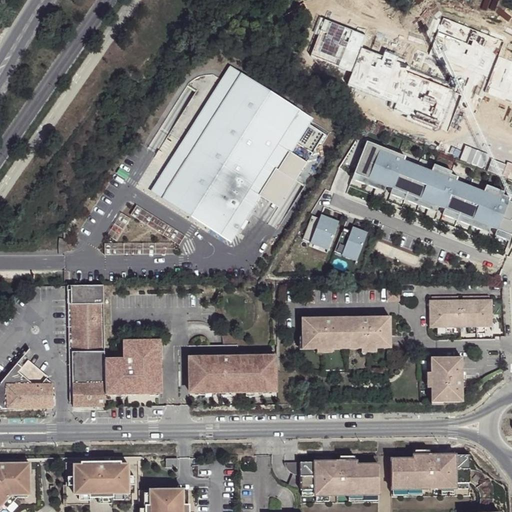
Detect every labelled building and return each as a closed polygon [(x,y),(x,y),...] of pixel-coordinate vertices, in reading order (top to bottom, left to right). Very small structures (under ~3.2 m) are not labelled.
[(366,33),(322,16),(308,54),(352,73),(347,86),(448,132),(456,110),(474,117),(482,96),(511,109),(511,62),(500,57),(505,42),(442,17),(425,69),(362,47),(366,33)] [(312,120),(234,69),(155,189),(204,221),(209,212),(238,231),(241,233),(244,229),(240,227),(246,219),(256,202),(260,197),(264,191),(277,170),(297,182),(309,163),(292,152),(312,120)] [(405,158),(366,143),(353,175),(377,184),(375,190),(372,196),(380,200),(385,188),(391,190),(429,205),(427,210),(425,217),(433,220),(437,208),(444,210),(482,225),(479,230),(477,237),(485,240),(490,228),(497,231),(511,236),(511,203),(508,202),(510,199),(485,189),(483,192),(456,182),(457,178),(432,168),(431,172),(403,162),(405,158)] [(277,170),(264,191),(283,203),(297,182),(277,170)] [(377,184),(353,175),(351,180),(375,190),(377,184)] [(429,205),(391,190),(389,196),(427,210),(429,205)] [(482,225),(444,210),(442,216),(479,230),(482,225)] [(232,239),(238,231),(209,212),(204,221),(232,239)] [(337,227),(312,217),(303,240),(310,243),(312,239),(330,246),(337,227)] [(240,227),(244,229),(249,221),(246,219),(240,227)] [(365,238),(343,229),(334,252),(342,255),(343,251),(358,257),(365,238)] [(511,236),(497,231),(494,236),(509,242),(511,236)] [(330,246),(312,239),(310,243),(328,250),(330,246)] [(358,257),(343,251),(342,255),(356,261),(358,257)] [(75,408),(107,408),(107,395),(107,362),(106,285),(73,286),(75,408)] [(399,302),(399,290),(387,290),(387,302),(399,302)] [(314,303),(314,291),(303,291),(303,303),(314,303)] [(492,328),(491,300),(488,300),(482,300),(482,296),(468,296),(468,300),(462,300),(457,300),(451,300),(451,296),(437,296),(437,301),(431,301),(428,301),(429,328),(436,328),(453,328),(467,328),(484,328),(492,328)] [(302,318),(302,345),(393,344),(392,317),(377,316),(377,321),(370,321),(370,319),(363,319),(363,317),(332,318),(332,319),(325,320),(325,322),(318,322),(318,317),(302,318)] [(115,362),(107,362),(107,395),(116,395),(116,392),(122,392),(122,395),(130,395),(130,392),(136,392),(136,395),(153,395),(153,393),(161,392),(161,362),(162,361),(162,344),(126,344),(126,362),(122,362),(122,365),(115,365),(115,362)] [(393,344),(302,345),(302,349),(318,349),(318,353),(334,353),(334,349),(362,349),(362,352),(378,352),(378,348),(393,348),(393,344)] [(191,360),(191,392),(206,392),(206,394),(224,393),(224,392),(232,392),(232,394),(265,393),(265,391),(279,391),(279,359),(264,359),(264,357),(255,357),(255,359),(247,359),(247,357),(206,358),(206,360),(191,360)] [(437,402),(465,402),(465,387),(467,387),(467,379),(460,379),(460,372),(464,372),(464,357),(436,358),(437,402)] [(432,388),(433,402),(437,402),(436,358),(432,358),(432,373),(428,373),(428,388),(432,388)] [(0,405),(4,409),(55,408),(55,398),(55,385),(49,380),(24,359),(0,386),(0,405)] [(413,460),(391,460),(392,490),(393,491),(423,490),(442,489),(455,489),(456,489),(456,484),(458,484),(470,483),(471,483),(470,456),(455,456),(446,456),(446,459),(440,459),(440,456),(430,456),(415,457),(413,457),(413,460)] [(332,457),(319,457),(319,462),(325,462),(325,465),(331,465),(331,462),(332,462),(332,457)] [(177,459),(166,459),(166,468),(177,468),(177,459)] [(319,462),(285,463),(285,466),(286,469),(287,472),(289,474),(291,475),(293,476),(295,477),(298,477),(300,477),(301,477),(301,488),(301,491),(303,491),(315,491),(316,491),(317,496),(318,496),(330,496),(350,495),(380,495),(382,495),(381,465),(358,465),(358,462),(357,461),(342,462),(332,462),(331,462),(331,465),(325,465),(325,462),(319,462)] [(82,465),(74,465),(74,478),(74,486),(74,495),(79,495),(90,495),(90,498),(99,498),(112,498),(114,498),(114,494),(124,494),(129,494),(129,491),(129,485),(129,477),(129,465),(121,465),(121,462),(82,463),(82,465)] [(0,463),(0,507),(11,495),(14,491),(30,491),(30,463),(0,463)] [(295,477),(293,476),(289,485),(292,487),(295,488),(299,488),(301,488),(301,477),(300,477),(298,477),(295,477)] [(470,483),(458,484),(458,495),(470,495),(470,483)] [(165,491),(150,491),(150,494),(150,507),(145,507),(145,510),(145,511),(189,511),(189,506),(183,506),(183,491),(165,491)]
